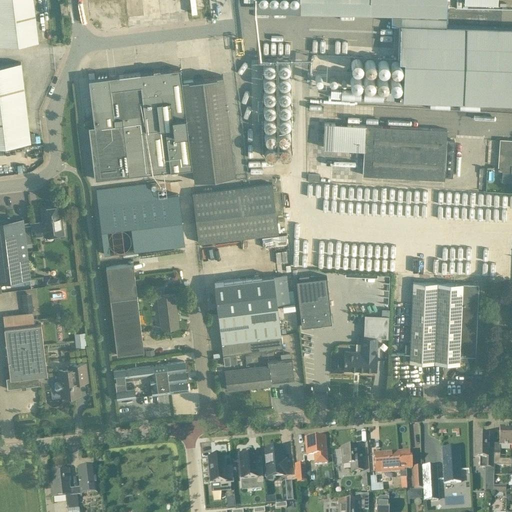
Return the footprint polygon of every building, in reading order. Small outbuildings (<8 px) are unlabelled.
[(0,0),(0,45),(38,41),(32,0),(0,0)] [(446,0),(299,0),(299,13),(446,15),(446,0)] [(59,2),(61,15),(68,14),(66,1),(59,2)] [(198,14),(200,5),(193,3),(191,12),(198,14)] [(451,100),(511,101),(511,26),(400,24),(400,27),(399,60),(404,60),(403,98),(451,100)] [(0,145),(30,142),(20,62),(0,64),(0,145)] [(223,75),(181,80),(180,68),(159,70),(159,68),(153,69),(153,71),(88,78),(93,119),(86,120),(87,126),(88,126),(94,179),(192,168),(194,181),(235,176),(223,75)] [(281,152),(298,153),(298,142),(303,137),(294,130),(301,121),(295,116),(300,110),(300,106),(298,105),(298,94),(291,94),(291,81),(291,74),(281,73),(282,72),(271,72),(270,71),(264,78),(262,129),(264,129),(264,141),(287,142),(290,145),(288,147),(280,146),(277,149),(277,158),(281,152)] [(454,141),(446,140),(447,129),(324,123),(323,147),(363,149),(362,174),(444,179),(444,177),(452,177),(454,141)] [(511,140),(499,140),(498,154),(497,169),(500,169),(500,170),(510,171),(510,182),(511,181),(511,140)] [(156,182),(96,189),(104,255),(185,245),(178,194),(168,195),(158,196),(156,182)] [(198,243),(199,243),(278,233),(272,183),(192,192),(198,243)] [(416,260),(501,262),(502,213),(511,212),(511,197),(418,196),(416,260)] [(60,234),(60,233),(63,233),(59,205),(41,207),(43,222),(31,223),(33,235),(45,234),(45,235),(53,234),(53,235),(53,236),(54,236),(55,237),(56,237),(57,237),(58,237),(59,237),(59,236),(60,235),(60,234)] [(0,281),(30,278),(22,218),(0,220),(0,281)] [(106,267),(101,268),(101,271),(106,271),(116,355),(143,351),(133,263),(106,267)] [(289,304),(285,274),(273,276),(273,275),(214,283),(222,355),(282,347),(277,305),(289,304)] [(296,279),(301,325),(332,322),(327,276),(296,279)] [(475,356),(478,284),(413,282),(410,344),(404,344),(404,354),(410,354),(409,362),(455,364),(455,366),(457,368),(459,370),(462,371),(464,370),(467,368),(467,367),(468,364),(468,362),(467,360),(467,356),(475,356)] [(157,296),(161,329),(178,327),(174,294),(157,296)] [(346,312),(365,313),(363,337),(361,337),(360,351),(344,351),(343,370),(375,371),(377,337),(378,314),(379,296),(347,295),(346,312)] [(33,311),(31,296),(22,297),(24,312),(33,311)] [(39,385),(38,375),(47,374),(41,323),(4,328),(10,378),(6,378),(7,389),(39,385)] [(511,328),(499,328),(498,349),(511,348),(511,328)] [(246,368),(249,388),(270,385),(270,383),(294,380),(291,358),(267,361),(267,365),(246,368)] [(166,364),(170,392),(188,390),(184,362),(166,364)] [(85,363),(69,365),(70,369),(58,370),(60,381),(56,382),(55,383),(56,388),(58,390),(60,389),(61,396),(79,394),(76,370),(85,369),(85,363)] [(166,364),(113,370),(117,399),(135,397),(134,388),(126,389),(125,381),(139,379),(139,378),(144,377),(143,374),(149,373),(150,376),(152,395),(170,392),(166,364)] [(227,390),(249,388),(246,368),(224,371),(227,390)] [(510,447),(510,429),(499,428),(499,447),(510,447)] [(474,436),(474,459),(479,459),(479,469),(484,469),(486,469),(493,469),(493,466),(493,456),(494,456),(494,455),(488,455),(488,451),(488,436),(474,436)] [(306,457),(314,456),(315,465),(327,464),(324,438),(304,439),(306,457)] [(444,483),(461,482),(459,447),(442,448),(444,483)] [(268,451),(263,451),(266,478),(266,483),(273,482),(273,478),(286,476),(285,465),(282,462),(281,450),(277,450),(275,448),(269,449),(268,451)] [(342,466),(350,466),(351,472),(363,472),(363,461),(359,461),(358,448),(341,449),(342,466)] [(398,465),(398,463),(399,463),(398,452),(374,454),(375,474),(400,472),(399,465),(398,465)] [(403,452),(398,452),(399,463),(398,463),(398,465),(399,465),(400,472),(400,479),(406,478),(406,470),(411,470),(410,454),(403,454),(403,452)] [(241,458),(239,458),(241,484),(256,483),(256,485),(263,485),(262,470),(256,471),(255,459),(255,457),(248,457),(248,455),(241,456),(241,458)] [(216,460),(208,461),(210,486),(220,485),(220,490),(221,490),(229,489),(230,489),(230,484),(233,484),(232,468),(224,469),(223,459),(222,460),(222,458),(215,458),(216,460)] [(306,483),(304,465),(294,466),(296,484),(306,483)] [(68,471),(50,472),(53,498),(65,497),(66,511),(67,511),(66,511),(78,511),(78,509),(77,496),(80,496),(96,494),(93,468),(77,470),(79,489),(68,490),(67,483),(69,483),(68,471)] [(423,469),(425,502),(440,501),(437,468),(423,469)] [(422,478),(414,478),(415,490),(423,489),(422,478)] [(488,494),(493,494),(493,482),(485,482),(485,494),(488,494)] [(293,483),(281,484),(283,504),(295,503),(293,483)] [(360,511),(368,511),(368,495),(354,495),(354,503),(338,503),(338,511),(360,511)] [(388,511),(388,504),(388,498),(382,498),(380,498),(378,499),(377,500),(376,502),(376,503),(376,504),(375,511),(388,511)] [(234,499),(225,500),(226,509),(235,508),(234,499)]
